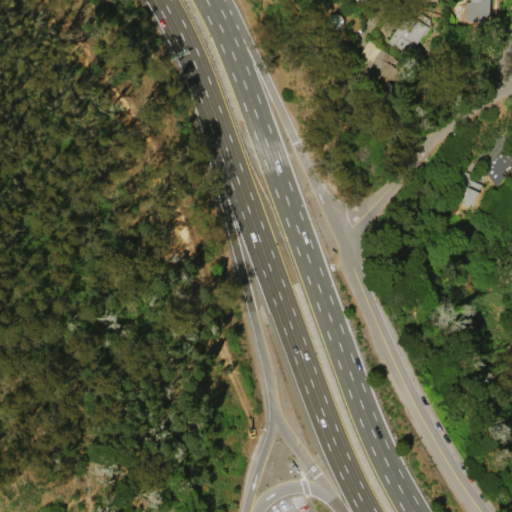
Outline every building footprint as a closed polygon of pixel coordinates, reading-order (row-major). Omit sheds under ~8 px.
[(469,0),(488,0),(488,17),(480,17),(480,19),(480,22),(464,21),(464,19),(465,1),(469,1),(469,0)] [(412,20),(425,29),(415,45),(423,50),(415,63),(399,53),(401,50),(394,45),(393,46),(388,42),(401,21),(404,16),(412,20)] [(370,59),(360,52),(368,40),(397,59),(376,90),(358,78),(370,59)] [(496,186),(483,167),(500,145),(501,145),(511,160),(501,173),(504,176),(496,186)] [(470,206),(455,199),(466,178),(481,185),(472,203),(470,206)]
